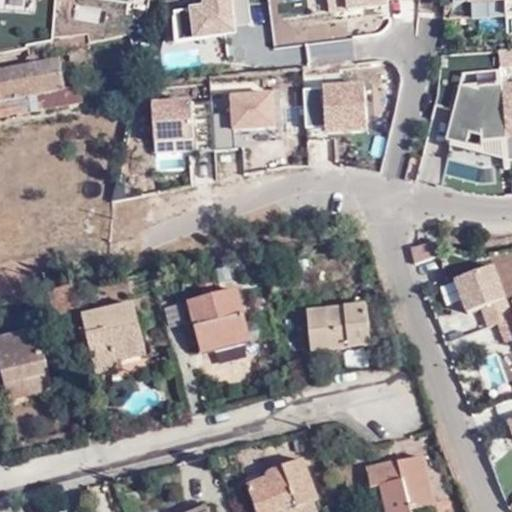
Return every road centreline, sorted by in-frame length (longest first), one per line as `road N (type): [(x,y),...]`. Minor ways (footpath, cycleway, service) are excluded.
road 1 (residential): [(379,391),(0,491)]
road 2 (residential): [(413,197),(397,237),(489,511)]
road 3 (residential): [(413,197),(356,180),(329,182),(166,233)]
